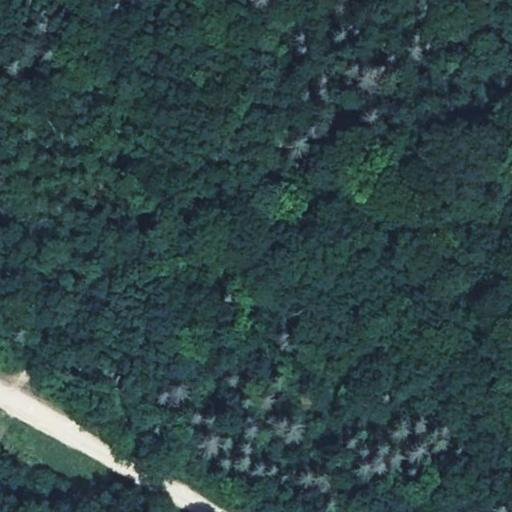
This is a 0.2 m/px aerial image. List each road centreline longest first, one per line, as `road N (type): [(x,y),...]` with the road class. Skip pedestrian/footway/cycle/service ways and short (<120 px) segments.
road 1 (track): [(511,113),(295,174),(112,276),(0,407)]
road 2 (track): [(194,511),(0,394)]
